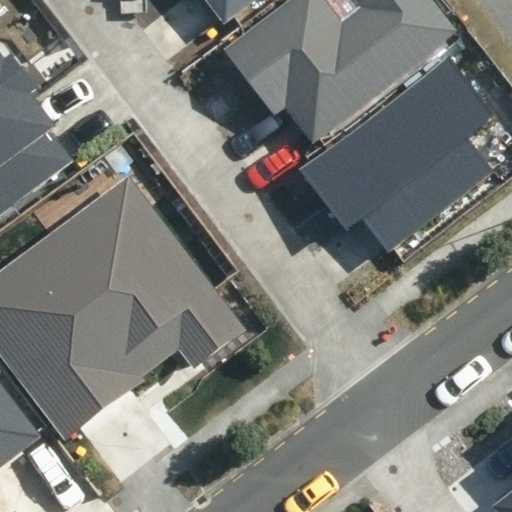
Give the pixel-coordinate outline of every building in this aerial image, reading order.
[(208,0),(224,20),(250,0),(208,0)] [(314,144),(461,33),(435,0),(352,0),(359,9),(343,20),(327,0),(292,0),(226,50),(276,116),(286,108),(314,144)] [(0,208),(68,158),(46,129),(52,124),(29,93),(38,87),(12,52),(6,56),(0,47),(0,208)] [(499,119),(449,55),(300,169),(347,230),(363,218),(388,249),(493,169),(470,140),(499,119)] [(249,330),(130,172),(0,269),(0,356),(64,442),(145,382),(143,378),(179,352),(194,371),(249,330)] [(0,465),(39,436),(0,385),(0,465)] [(511,511),(511,493),(495,506),(499,511),(511,511)]
